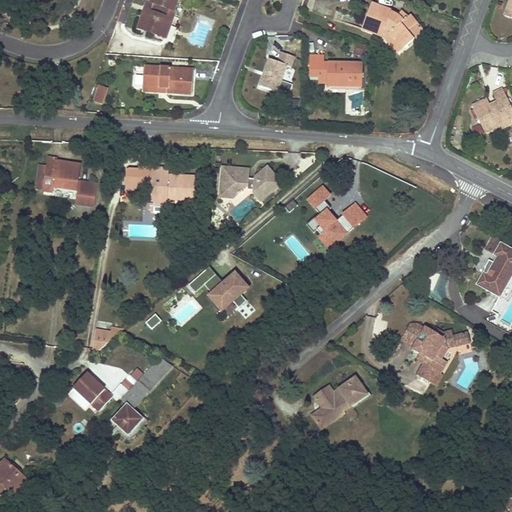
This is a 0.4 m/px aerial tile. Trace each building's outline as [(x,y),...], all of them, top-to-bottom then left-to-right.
[(154,12),(153,12),(152,12),(147,26),(154,29),(152,34),(162,37),(166,26),(170,27),(176,11),(175,11),(178,0),(152,0),(151,3),(157,5),(154,12)] [(157,5),(151,3),(148,2),(138,29),(152,34),(154,29),(147,26),(152,12),(153,12),(154,12),(157,5)] [(404,47),(414,40),(407,31),(416,23),(410,16),(408,18),(401,12),(396,19),(390,15),(392,11),(372,3),(362,29),(372,32),(374,28),(384,32),(385,26),(390,31),(388,33),(394,40),(397,38),(404,47)] [(407,31),(414,40),(424,32),(416,23),(407,31)] [(374,28),(372,32),(385,38),(398,54),(404,47),(397,38),(394,40),(388,33),(390,31),(385,26),(384,32),(374,28)] [(371,49),(357,44),(354,55),(370,59),(371,49)] [(278,63),(270,60),(266,71),(269,72),(267,78),(264,76),(261,87),(278,93),(287,69),(290,70),(294,59),(282,55),(278,63)] [(340,64),(332,64),(324,64),(324,57),(310,57),(310,76),(319,77),(319,71),(328,71),(328,84),(328,86),(363,87),(363,65),(344,64),(344,66),(340,66),(340,64)] [(133,88),(142,88),(143,68),(134,67),(133,88)] [(167,88),(166,93),(192,95),(193,70),(144,67),(143,87),(167,88)] [(319,77),(319,84),(328,84),(328,71),(319,71),(319,77)] [(102,103),(107,90),(100,87),(95,101),(102,103)] [(473,106),(486,133),(487,133),(499,127),(500,129),(511,125),(509,121),(511,119),(511,107),(504,89),(493,94),(497,103),(499,107),(493,110),(491,106),(488,99),(473,106)] [(476,138),(484,134),(479,124),(471,128),(476,138)] [(54,187),(58,162),(57,162),(58,159),(50,158),(48,166),(44,191),(53,192),(54,187)] [(80,166),(58,162),(54,187),(76,191),(76,190),(78,190),(76,205),(92,207),(96,185),(78,182),(80,166)] [(44,191),(48,166),(41,165),(37,189),(44,191)] [(250,169),(223,167),(222,182),(234,197),(240,193),(241,194),(245,191),(244,189),(252,185),(251,188),(255,188),(255,192),(261,199),(279,185),(270,172),(262,172),(256,176),(256,178),(250,178),(250,169)] [(167,213),(167,206),(168,199),(195,200),(196,177),(163,176),(164,171),(153,170),(153,169),(139,168),(139,170),(129,170),(126,172),(125,193),(135,193),(136,187),(139,187),(152,187),(151,203),(149,203),(149,209),(151,209),(151,213),(167,213)] [(221,190),(221,196),(226,197),(234,197),(222,182),(221,190)] [(324,186),(309,199),(320,212),(322,215),(317,219),(322,225),(318,228),(322,233),(319,235),(330,248),(367,216),(356,203),(339,218),(336,220),(328,210),(331,208),(332,207),(325,199),(331,195),(324,186)] [(339,218),(331,208),(328,210),(336,220),(339,218)] [(322,225),(317,219),(322,215),(320,212),(308,223),(315,231),(318,228),(322,225)] [(484,273),(481,278),(477,284),(500,296),(511,275),(511,249),(500,243),(494,253),(498,255),(487,274),(484,273)] [(210,266),(190,284),(196,292),(205,284),(225,307),(233,299),(240,307),(248,300),(231,282),(227,285),(225,282),(210,266)] [(248,287),(236,273),(225,282),(227,285),(231,282),(241,293),(248,287)] [(225,307),(213,292),(210,295),(223,309),(225,307)] [(161,321),(156,315),(147,323),(152,329),(161,321)] [(410,324),(408,327),(420,335),(412,347),(412,348),(420,354),(427,358),(423,363),(417,375),(430,383),(436,374),(440,375),(447,362),(442,360),(448,349),(452,351),(456,343),(454,334),(452,328),(443,330),(440,335),(430,329),(425,328),(416,323),(410,324)] [(443,330),(433,325),(430,329),(440,335),(443,330)] [(93,349),(100,350),(115,336),(119,333),(119,332),(123,329),(112,327),(112,331),(96,329),(93,349)] [(420,335),(408,327),(400,340),(412,347),(420,335)] [(468,331),(454,334),(456,343),(470,340),(468,331)] [(427,358),(420,354),(417,359),(423,363),(427,358)] [(138,381),(149,391),(172,366),(160,357),(138,381)] [(112,397),(86,374),(73,389),(99,412),(112,397)] [(440,375),(436,374),(430,383),(437,387),(443,377),(440,375)] [(333,392),(329,386),(314,396),(322,408),(312,415),(317,421),(322,428),(345,412),(344,410),(367,394),(355,377),(333,392)] [(127,404),(112,420),(117,425),(127,435),(143,419),(132,409),(149,391),(138,381),(121,399),(127,404)] [(120,400),(127,391),(120,385),(112,394),(120,400)] [(264,405),(267,402),(270,399),(259,388),(253,395),(264,405)] [(147,421),(143,418),(143,419),(127,435),(117,425),(114,427),(128,441),(147,421)] [(0,494),(6,488),(13,496),(28,480),(6,460),(0,465),(0,494)] [(511,494),(503,502),(511,511),(511,510),(511,494)]
